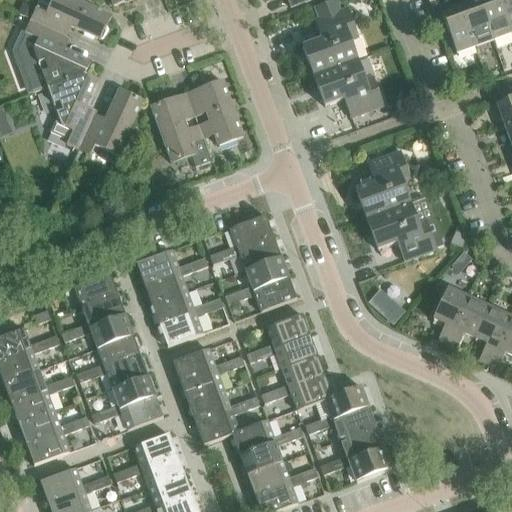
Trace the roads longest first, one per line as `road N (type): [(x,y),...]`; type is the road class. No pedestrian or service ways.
road 1 (residential): [(290,174),(356,340),(471,401),(492,422),(508,472)]
road 2 (residential): [(0,277),(290,174)]
road 3 (residential): [(511,258),(459,124),(432,101),(394,0)]
road 4 (residential): [(234,22),(290,174)]
road 5 (residential): [(508,472),(391,511)]
